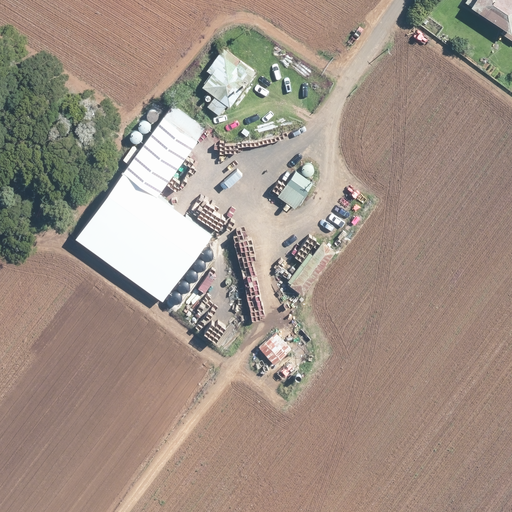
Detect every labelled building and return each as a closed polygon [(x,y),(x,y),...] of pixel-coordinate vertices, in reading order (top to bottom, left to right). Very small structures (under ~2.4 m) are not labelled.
[(511,0),(464,0),(465,1),(508,29),(505,33),(511,37),(511,0)] [(255,71),(222,47),(207,68),(212,72),(203,84),(216,94),(208,105),(220,114),(229,102),(231,104),(255,71)] [(205,127),(173,103),(77,234),(163,297),(212,231),(158,192),(205,127)] [(314,182),(296,169),(278,194),(296,207),(314,182)] [(329,247),(321,241),(314,251),(311,248),(287,280),(299,288),(329,247)] [(290,347),(277,330),(259,344),(272,361),(290,347)]
